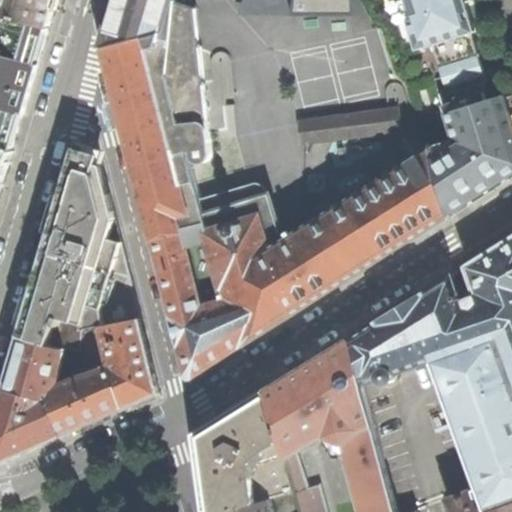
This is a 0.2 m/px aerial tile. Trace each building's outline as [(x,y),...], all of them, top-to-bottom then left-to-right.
[(6,0),(3,12),(50,26),(57,0),(6,0)] [(119,0),(105,48),(174,317),(189,375),(191,377),(193,377),(247,343),(426,231),(448,216),(438,180),(430,148),(284,239),(270,194),(256,184),(203,199),(190,151),(193,151),(194,156),(195,159),(197,161),(200,163),(202,163),(205,163),(207,163),(210,161),(211,159),(212,158),(213,155),(213,153),(197,8),(173,1),(173,0),(119,0)] [(291,0),(290,11),(353,12),(352,0),(291,0)] [(431,147),(430,148),(438,180),(448,216),(488,191),(511,175),(511,96),(506,99),(505,96),(489,101),(487,93),(484,85),(489,84),(480,56),(473,33),(477,31),(467,2),(472,0),(399,0),(406,21),(411,20),(421,49),(427,47),(455,139),(431,147)] [(0,145),(14,150),(34,79),(50,26),(3,12),(0,11),(0,145)] [(402,132),(400,106),(300,116),(303,141),(402,132)] [(48,244),(20,337),(66,349),(84,351),(85,329),(103,326),(143,319),(122,237),(97,141),(76,147),(48,244)] [(0,145),(0,195),(2,189),(14,150),(0,145)] [(511,239),(461,272),(511,420),(511,239)] [(363,333),(353,339),(364,384),(381,378),(383,380),(384,382),(386,383),(389,383),(391,383),(394,382),(396,380),(397,378),(397,375),(397,372),(437,358),(486,486),(449,499),(454,511),(511,511),(511,420),(461,272),(363,333)] [(152,357),(143,319),(103,326),(124,409),(161,393),(152,357)] [(93,423),(124,409),(103,326),(85,329),(84,351),(85,351),(77,365),(81,376),(63,383),(64,386),(58,388),(57,390),(55,393),(60,402),(52,406),(64,436),(93,423)] [(20,337),(6,387),(40,398),(43,389),(55,393),(57,385),(60,384),(66,349),(20,337)] [(267,391),(286,461),(298,454),(327,435),(328,436),(344,442),(345,442),(364,511),(398,511),(364,384),(353,339),(313,363),(285,380),(284,379),(269,388),(270,390),(267,391)] [(0,463),(32,450),(64,436),(52,406),(48,400),(40,398),(6,387),(0,406),(0,463)] [(198,433),(208,511),(222,511),(271,498),(295,491),(286,461),(267,391),(238,409),(198,433)] [(298,454),(286,461),(295,491),(300,511),(327,511),(321,485),(309,489),(298,454)] [(275,511),(271,498),(222,511),(275,511)]
